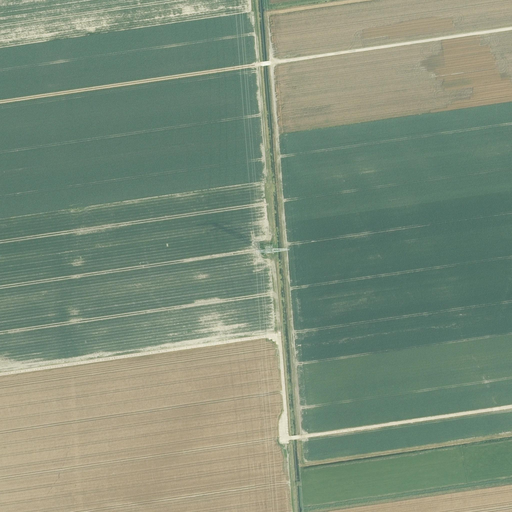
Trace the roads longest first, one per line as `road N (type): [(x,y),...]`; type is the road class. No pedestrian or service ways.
road 1 (track): [(0,373),(272,334),(281,350),(286,438),(511,407)]
road 2 (track): [(0,102),(511,29)]
